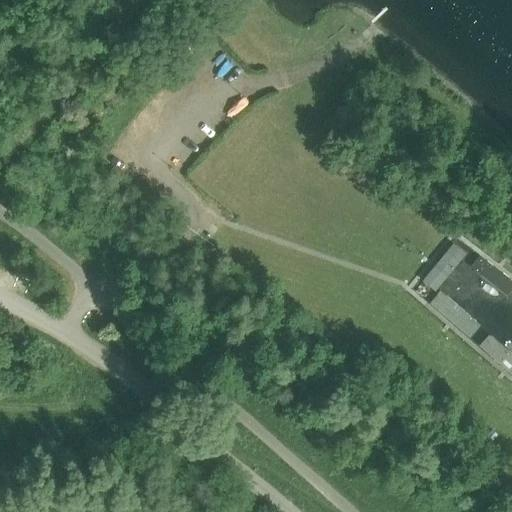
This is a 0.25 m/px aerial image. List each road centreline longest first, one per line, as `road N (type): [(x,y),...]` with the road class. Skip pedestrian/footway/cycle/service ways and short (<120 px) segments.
road 1 (unclassified): [(288,511),(104,358),(0,301)]
road 2 (unknown): [(0,411),(177,418)]
